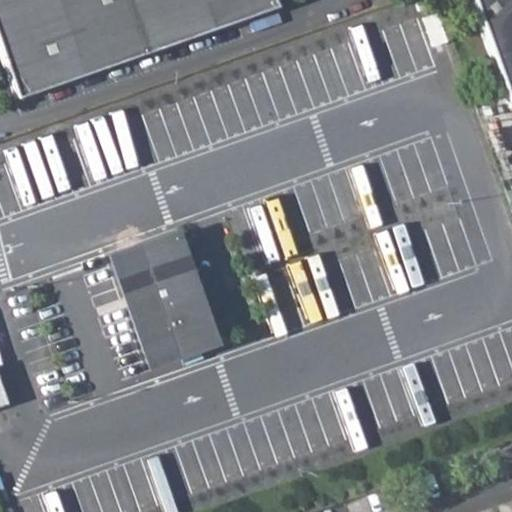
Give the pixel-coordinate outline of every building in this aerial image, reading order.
[(0,0),(0,58),(15,101),(275,9),(271,0),(0,0)] [(511,0),(466,0),(511,105),(511,0)] [(34,186),(435,75),(420,19),(4,135),(13,168),(28,164),(34,186)] [(285,194),(301,250),(382,227),(366,171),(285,194)] [(129,312),(149,367),(212,345),(174,236),(110,259),(124,299),(129,298),(134,311),(129,312)]
